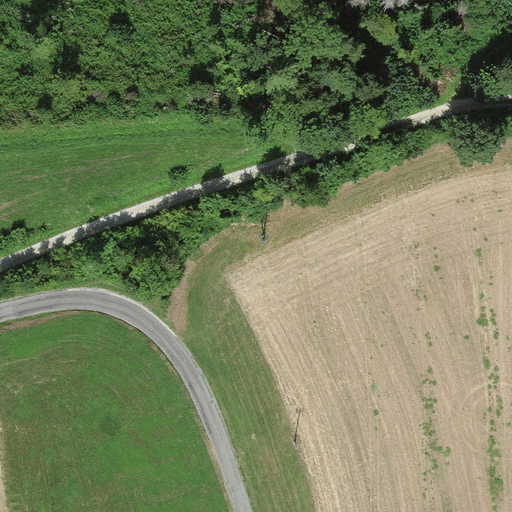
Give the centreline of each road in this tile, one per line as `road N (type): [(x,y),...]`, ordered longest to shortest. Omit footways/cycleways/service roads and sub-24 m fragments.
road 1 (track): [(0,270),(105,225),(455,109)]
road 2 (unclassified): [(241,511),(179,362),(159,336),(95,301),(0,312)]
road 3 (track): [(322,152),(290,130),(223,127),(0,141)]
